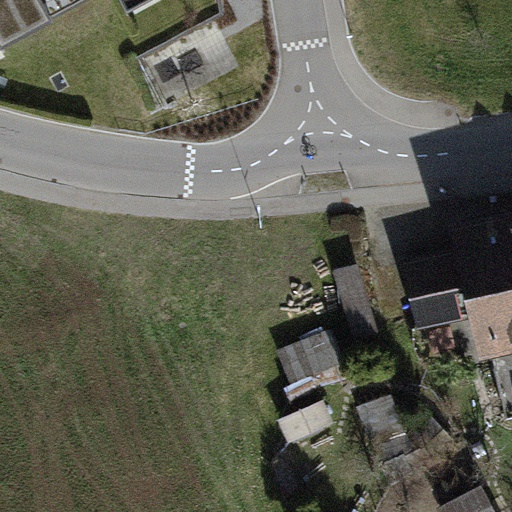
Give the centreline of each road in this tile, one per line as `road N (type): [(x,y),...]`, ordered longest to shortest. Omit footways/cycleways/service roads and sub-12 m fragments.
road 1 (residential): [(317,128),(231,171),(162,169),(0,139)]
road 2 (residential): [(511,146),(406,156),(317,128)]
road 3 (residential): [(298,0),(317,128)]
